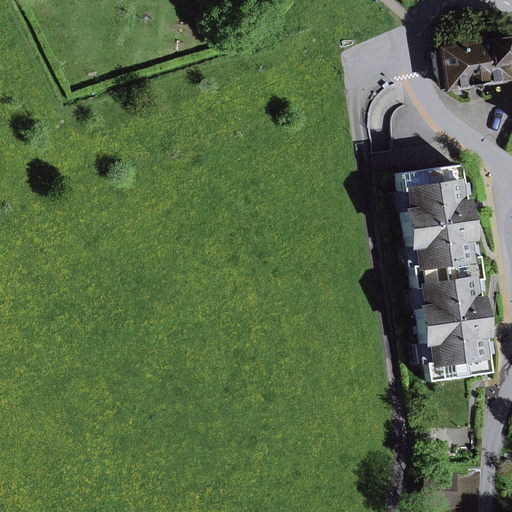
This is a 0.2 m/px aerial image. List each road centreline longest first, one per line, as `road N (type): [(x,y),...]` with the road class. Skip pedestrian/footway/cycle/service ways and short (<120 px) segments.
road 1 (residential): [(501,164),(442,121),(409,78),(420,26),(449,0)]
road 2 (residential): [(511,376),(497,417),(489,511)]
